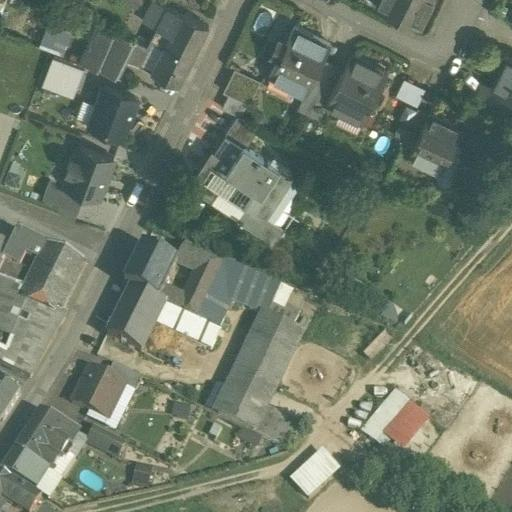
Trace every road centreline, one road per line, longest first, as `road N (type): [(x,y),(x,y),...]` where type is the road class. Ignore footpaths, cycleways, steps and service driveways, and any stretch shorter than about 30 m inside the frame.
road 1 (unclassified): [(0,452),(116,247),(236,0)]
road 2 (residential): [(312,0),(444,57),(471,0)]
road 3 (track): [(511,217),(407,338)]
road 4 (track): [(443,511),(321,438)]
